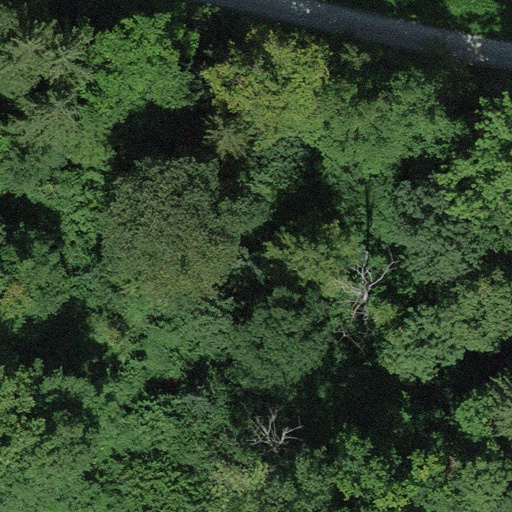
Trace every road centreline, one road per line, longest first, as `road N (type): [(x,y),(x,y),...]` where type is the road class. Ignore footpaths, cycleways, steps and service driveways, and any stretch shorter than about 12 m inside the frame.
road 1 (track): [(302,0),(511,44)]
road 2 (track): [(511,318),(456,511)]
